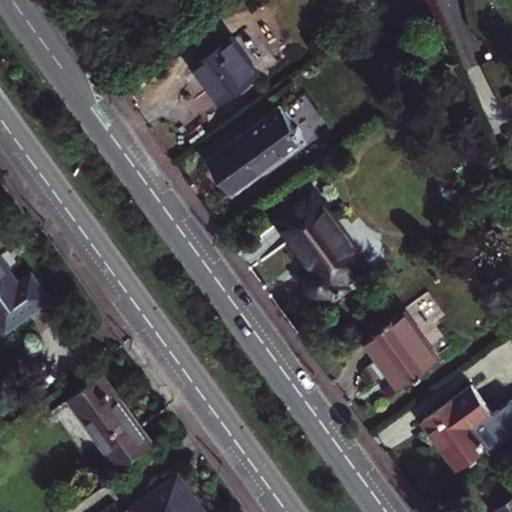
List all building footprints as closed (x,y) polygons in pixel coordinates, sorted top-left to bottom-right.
[(229,36),(192,63),(219,100),(256,73),(229,36)] [(283,105),(210,158),(232,189),(305,137),(283,105)] [(345,280),(367,264),(313,190),(276,216),(316,270),(313,273),(311,278),(312,282),(314,286),(317,290),(321,291),(326,291),(330,290),(333,294),(347,284),(345,280)] [(0,319),(6,329),(49,297),(31,273),(18,282),(8,269),(10,267),(0,254),(0,319)] [(404,309),(364,338),(399,385),(438,356),(404,309)] [(104,373),(68,399),(117,467),(154,440),(104,373)] [(422,418),(458,467),(486,447),(489,451),(511,434),(511,399),(492,412),(472,383),(422,418)] [(206,511),(178,473),(131,508),(134,511),(206,511)] [(511,511),(511,493),(492,508),(494,511),(511,511)]
